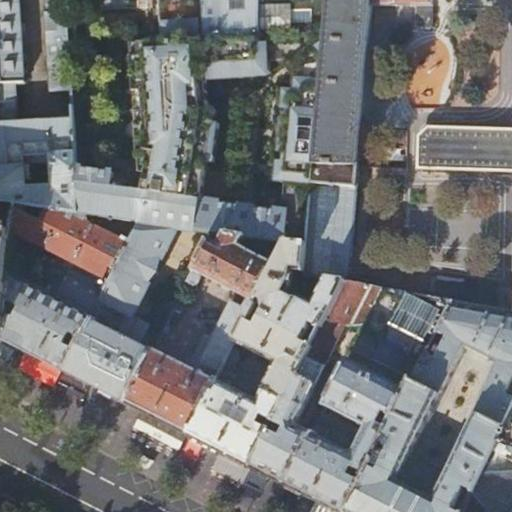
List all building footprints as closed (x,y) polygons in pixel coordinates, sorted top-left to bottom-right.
[(0,0),(0,76),(15,75),(25,75),(19,0),(0,0)] [(47,13),(51,91),(72,89),(65,0),(59,0),(59,1),(50,2),(47,5),(48,13),(47,13)] [(141,192),(113,188),(115,176),(77,169),(81,215),(82,215),(144,225),(183,231),(217,234),(249,239),(257,240),(291,245),(309,248),(328,37),(264,38),(205,38),(202,0),(167,0),(168,2),(160,3),(162,40),(139,42),(138,57),(132,58),(134,92),(141,92),(144,125),(137,127),(138,159),(147,161),(141,192)] [(202,0),(205,38),(264,38),(264,6),(264,0),(202,0)] [(298,0),(298,5),(264,6),(264,38),(328,37),(330,0),(298,0)] [(434,0),(330,0),(328,37),(309,248),(307,274),(307,277),(332,282),(350,285),(351,285),(362,168),(359,168),(375,6),(419,7),(418,98),(453,99),(455,38),(434,38),(434,0)] [(74,121),(18,125),(15,75),(0,76),(0,176),(2,205),(19,207),(76,214),(81,215),(77,169),(74,121)] [(511,128),(429,127),(419,136),(419,170),(511,170),(511,128)] [(144,225),(82,215),(76,223),(72,221),(76,214),(19,207),(17,220),(16,234),(68,261),(65,265),(65,275),(69,277),(57,302),(21,284),(23,277),(25,256),(14,255),(5,341),(37,358),(67,373),(144,225)] [(17,220),(0,220),(0,338),(5,341),(14,255),(16,234),(17,220)] [(144,225),(67,373),(93,386),(97,388),(129,405),(156,354),(142,347),(152,326),(137,318),(183,231),(144,225)] [(192,436),(220,382),(223,376),(237,350),(240,344),(280,267),(245,249),(249,239),(217,234),(191,284),(200,288),(206,277),(253,301),(248,312),(236,306),(220,336),(215,334),(212,338),(210,337),(192,371),(156,352),(156,354),(129,405),(144,412),(156,418),(185,433),(192,436)] [(283,261),(291,245),(257,240),(254,245),(283,261)] [(216,449),(224,453),(254,468),(273,432),(274,431),(264,426),(269,417),(279,422),(320,342),(310,337),(316,325),(326,331),(350,285),(332,282),(318,307),(303,299),(301,302),(291,297),(298,283),(299,278),(296,273),(307,274),(309,248),(291,245),(283,261),(280,267),(240,344),(281,366),(262,403),(220,382),(192,436),(216,449)] [(436,300),(351,285),(350,285),(326,331),(320,342),(279,422),(278,423),(292,431),(287,439),(273,432),(254,468),(270,476),(288,486),(314,435),(299,427),(351,328),(368,328),(356,352),(416,383),(430,356),(441,335),(457,303),(436,300)] [(436,300),(457,303),(474,307),(476,293),(439,286),(436,300)] [(511,388),(511,312),(474,307),(457,303),(441,335),(450,339),(438,361),(430,356),(416,383),(411,392),(350,511),(467,511),(511,411),(511,398),(508,396),(511,388)] [(242,353),(237,350),(223,376),(227,378),(234,377),(243,359),(242,353)] [(319,426),(314,435),(288,486),(317,501),(339,511),(350,511),(411,392),(352,362),(328,408),(369,429),(358,453),(353,455),(324,440),(328,430),(319,426)] [(93,386),(67,373),(59,388),(85,401),(93,386)] [(511,511),(511,411),(467,511),(511,511)] [(178,448),(185,433),(156,418),(144,412),(136,426),(178,448)] [(247,483),(254,468),(224,453),(216,467),(247,483)]
